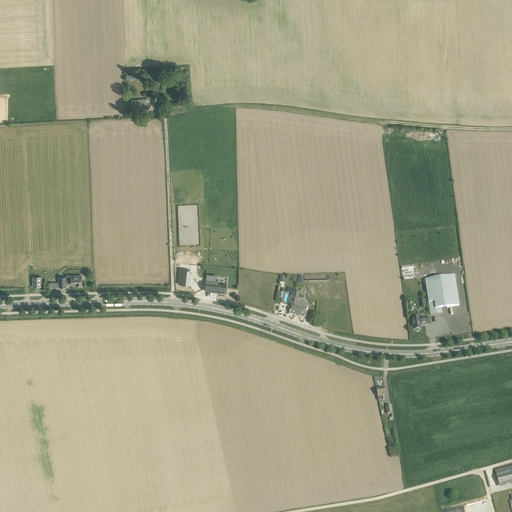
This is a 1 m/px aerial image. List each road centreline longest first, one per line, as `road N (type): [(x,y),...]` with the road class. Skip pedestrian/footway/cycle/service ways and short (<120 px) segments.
road 1 (track): [(173,302),(171,112),(259,106),(511,128)]
road 2 (primary): [(511,341),(369,352),(173,302),(0,305)]
